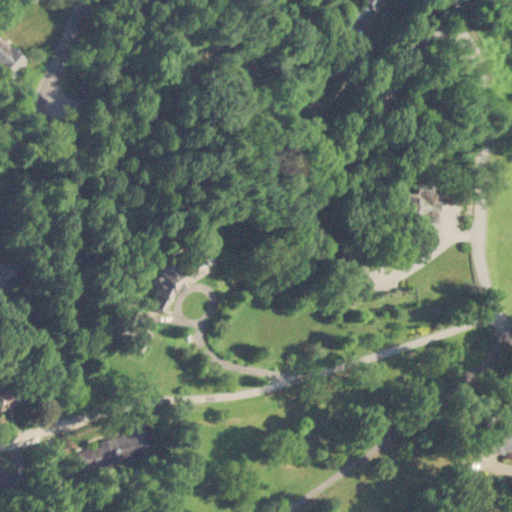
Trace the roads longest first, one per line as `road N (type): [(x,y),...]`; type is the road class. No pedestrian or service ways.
road 1 (residential): [(42,95),(73,107),(175,34),(199,27),(242,49),(305,171),(334,177),(346,170),(420,40),(446,26),(461,30),(478,51),(481,76),(478,243),(491,313),(511,334)]
road 2 (residential): [(0,446),(142,400),(239,394),(491,313)]
road 3 (residential): [(86,0),(42,95),(0,154)]
